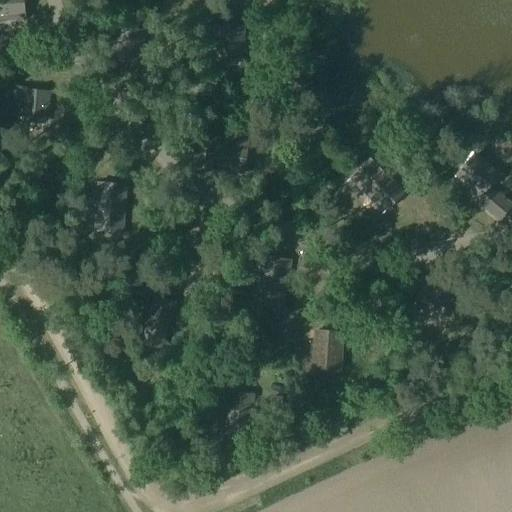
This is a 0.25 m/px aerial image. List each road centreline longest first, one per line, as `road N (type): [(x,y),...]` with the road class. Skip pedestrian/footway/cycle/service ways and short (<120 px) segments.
road 1 (track): [(511,377),(170,511)]
road 2 (track): [(166,511),(0,230)]
road 3 (unknown): [(179,0),(113,112)]
